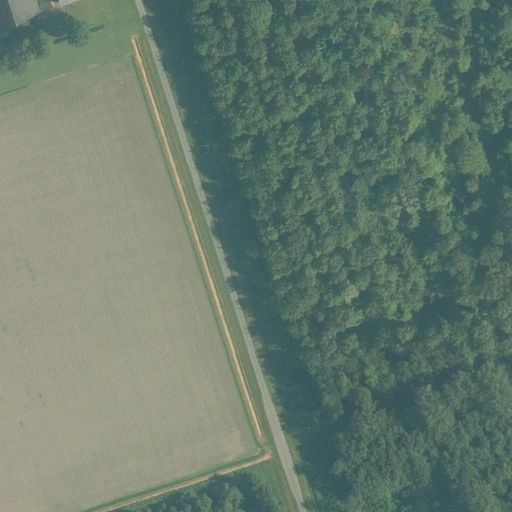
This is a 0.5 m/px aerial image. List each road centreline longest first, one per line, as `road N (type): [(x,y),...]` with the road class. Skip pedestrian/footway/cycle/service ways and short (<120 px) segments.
road 1 (unclassified): [(302,511),(137,0)]
road 2 (track): [(280,442),(511,369)]
road 3 (track): [(459,69),(511,238)]
road 4 (track): [(278,511),(260,473),(133,511)]
